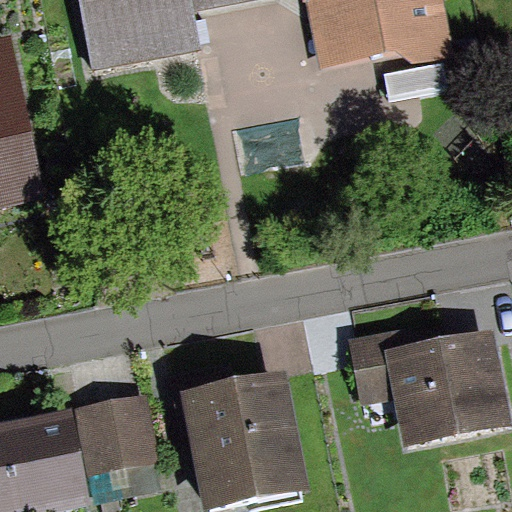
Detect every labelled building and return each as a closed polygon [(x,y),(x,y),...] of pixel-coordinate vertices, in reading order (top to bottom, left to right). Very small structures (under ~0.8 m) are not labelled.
[(265,13),(263,0),(69,0),(79,67),(191,51),(187,24),(265,13)] [(436,0),(308,0),(324,75),(446,51),(436,0)] [(0,202),(42,194),(11,44),(0,46),(0,202)] [(499,434),(482,346),(378,367),(396,454),(499,434)] [(206,511),(303,492),(281,386),(176,407),(197,511),(206,511)] [(148,395),(76,408),(88,478),(160,466),(148,395)] [(88,478),(76,408),(0,420),(0,511),(39,511),(92,504),(88,478)]
